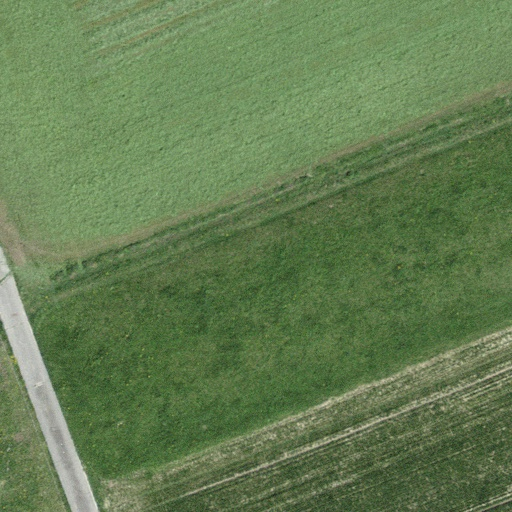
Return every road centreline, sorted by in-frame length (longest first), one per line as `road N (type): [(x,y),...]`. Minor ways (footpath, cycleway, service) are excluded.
road 1 (track): [(6,304),(511,106)]
road 2 (track): [(0,286),(83,511)]
